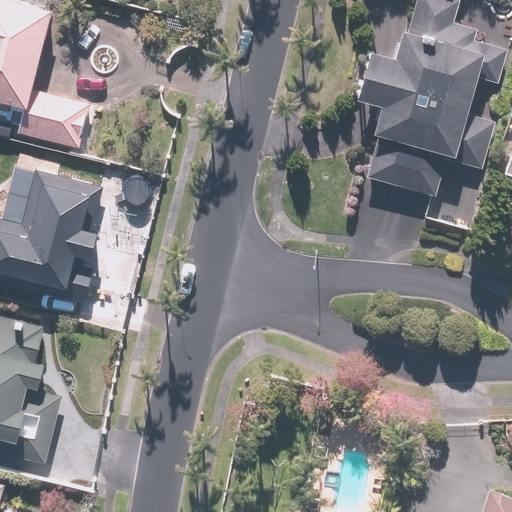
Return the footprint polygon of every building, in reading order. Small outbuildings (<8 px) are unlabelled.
[(53,11),(8,0),(0,0),(0,98),(24,105),(17,133),(80,149),(92,103),(34,88),(53,11)] [(461,1),(458,0),(414,0),(396,60),(368,52),(354,97),(385,106),(377,132),(382,134),(368,178),(434,198),(445,163),(479,173),(495,118),(471,111),(479,84),(499,90),(511,51),(475,41),(479,27),(455,19),(461,1)] [(105,186),(26,166),(0,185),(0,281),(88,304),(99,263),(90,261),(98,229),(94,228),(105,186)] [(0,450),(46,463),(62,395),(37,391),(44,363),(37,362),(41,339),(28,335),(29,327),(0,320),(0,450)] [(511,511),(511,495),(490,489),(482,511),(511,511)]
